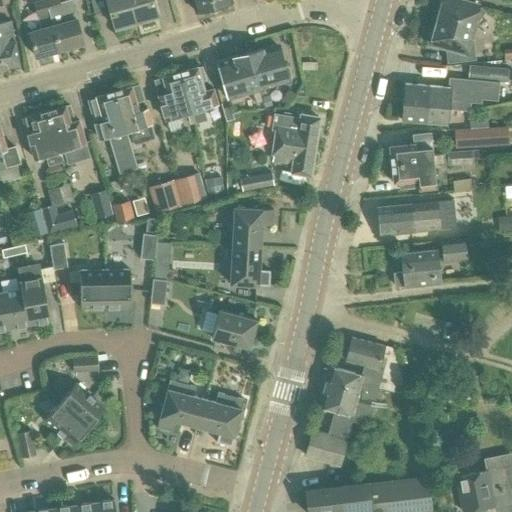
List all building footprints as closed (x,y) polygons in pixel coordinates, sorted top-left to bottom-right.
[(46,0),(50,14),(53,24),(60,50),(83,43),(76,17),(75,18),(74,14),(76,9),(74,2),(71,0),(69,0),(60,2),(59,0),(46,0)] [(130,0),(107,0),(115,27),(136,21),(130,0)] [(130,0),(136,21),(157,15),(153,0),(130,0)] [(209,0),(191,0),(195,12),(211,7),(209,0)] [(460,0),(443,0),(438,19),(431,43),(447,47),(449,61),(475,59),(472,39),(468,38),(474,18),(477,21),(484,12),(477,6),(477,5),(460,0)] [(0,22),(0,67),(20,64),(15,40),(14,40),(11,21),(0,22)] [(60,50),(53,24),(30,30),(37,56),(60,50)] [(250,52),(262,94),(267,92),(265,87),(288,80),(279,47),(275,44),(250,52)] [(511,48),(502,50),(503,58),(511,57),(511,48)] [(262,94),(250,52),(218,61),(229,98),(253,91),(256,102),(263,100),(261,94),(262,94)] [(469,65),(468,77),(470,77),(470,78),(490,80),(497,80),(499,80),(506,81),(507,68),(469,65)] [(197,67),(180,72),(194,122),(207,118),(204,108),(217,103),(213,89),(204,91),(201,81),(207,80),(203,66),(197,68),(197,67)] [(194,122),(180,72),(154,79),(166,119),(187,112),(190,123),(194,122)] [(406,84),(404,101),(450,105),(449,108),(469,110),(470,110),(470,102),(481,103),(482,99),(497,100),(499,80),(497,80),(490,80),(470,78),(449,76),(448,87),(406,84)] [(132,86),(114,91),(129,140),(131,147),(139,145),(134,128),(151,123),(147,109),(139,111),(136,101),(143,99),(138,84),(132,86)] [(96,98),(87,100),(92,116),(101,114),(103,120),(94,123),(99,139),(107,136),(118,173),(137,167),(131,147),(129,140),(114,91),(96,96),(96,98)] [(263,95),(266,106),(272,104),(269,94),(263,95)] [(404,101),(403,119),(448,124),(449,108),(450,105),(404,101)] [(46,111),(62,161),(63,160),(65,168),(76,165),(73,152),(66,154),(65,149),(72,147),(72,146),(85,142),(81,127),(72,130),(70,121),(74,119),(70,105),(65,107),(65,106),(46,111)] [(231,106),(222,109),(226,122),(234,119),(231,106)] [(62,161),(46,111),(23,118),(34,157),(46,154),(49,164),(62,161)] [(273,160),(294,163),(293,171),(310,174),(319,117),(301,114),(301,118),(275,114),(273,129),(277,129),(273,160)] [(469,118),(470,127),(488,126),(487,117),(469,118)] [(0,178),(0,177),(0,166),(19,161),(14,147),(6,149),(0,128),(0,178)] [(456,130),(456,145),(507,143),(506,128),(456,130)] [(389,146),(392,165),(444,159),(443,150),(433,151),(432,139),(431,139),(430,132),(414,134),(415,143),(389,146)] [(459,150),(460,164),(474,164),(474,162),(473,149),(459,150)] [(446,165),(460,164),(459,150),(445,151),(446,153),(446,163),(446,165)] [(444,159),(392,165),(394,183),(398,183),(399,188),(418,186),(419,188),(436,186),(435,172),(436,172),(435,164),(445,163),(444,159)] [(205,172),(208,194),(222,192),(219,170),(205,172)] [(240,178),(242,189),(272,184),(270,173),(240,178)] [(176,180),(182,202),(203,195),(197,174),(176,180)] [(182,202),(176,180),(150,188),(157,209),(182,202)] [(58,187),(63,203),(73,201),(68,184),(58,187)] [(91,193),(97,218),(112,214),(105,190),(91,193)] [(130,201),(134,215),(148,212),(145,197),(130,201)] [(412,203),(378,206),(380,234),(414,231),(440,228),(438,205),(437,200),(420,202),(412,203)] [(128,201),(111,204),(113,211),(116,220),(132,217),(128,201)] [(41,208),(49,235),(77,227),(73,210),(58,214),(55,204),(41,208)] [(232,244),(260,246),(261,223),(273,223),(273,208),(234,206),(232,244)] [(27,213),(33,237),(46,234),(40,209),(27,213)] [(511,231),(511,215),(499,217),(501,232),(511,231)] [(140,258),(155,259),(157,241),(157,234),(143,233),(140,258)] [(437,248),(439,262),(461,261),(460,239),(437,242),(437,248)] [(153,278),(167,280),(170,242),(157,241),(155,259),(153,278)] [(49,245),(53,269),(67,267),(63,243),(49,245)] [(12,247),(14,255),(27,252),(25,244),(12,247)] [(260,246),(232,244),(230,283),(269,285),(270,269),(259,269),(260,246)] [(14,255),(12,247),(0,249),(0,250),(2,258),(14,255)] [(439,262),(437,248),(400,252),(402,272),(394,273),(396,285),(404,284),(404,285),(441,282),(439,262)] [(106,307),(105,269),(80,270),(81,308),(106,307)] [(105,269),(106,307),(131,307),(130,269),(105,269)] [(21,288),(28,324),(50,320),(42,277),(20,281),(21,288)] [(150,303),(165,304),(167,280),(153,278),(150,303)] [(0,292),(7,328),(28,324),(21,288),(0,292)] [(220,309),(212,337),(249,347),(256,319),(220,309)] [(362,374),(379,379),(383,367),(379,366),(384,345),(352,337),(346,358),(365,364),(362,374)] [(73,357),(74,372),(98,370),(97,355),(73,357)] [(329,434),(346,439),(351,419),(368,423),(379,379),(362,374),(330,366),(319,404),(335,408),(329,434)] [(197,425),(204,398),(193,395),(195,387),(169,380),(157,426),(172,430),(175,419),(197,425)] [(59,401),(88,425),(105,407),(76,382),(59,401)] [(217,442),(231,446),(244,399),(218,392),(216,401),(204,398),(197,425),(219,431),(217,442)] [(88,425),(59,401),(43,420),(72,444),(88,425)] [(17,433),(22,457),(36,454),(31,430),(17,433)] [(346,439),(329,434),(312,430),(306,455),(339,464),(346,439)] [(511,488),(507,465),(456,476),(463,511),(493,505),(494,511),(511,511),(511,488)] [(306,490),(308,511),(335,511),(360,509),(360,511),(424,511),(433,511),(429,476),(367,483),(306,490)] [(92,502),(93,511),(115,511),(114,499),(92,502)] [(71,505),(71,511),(93,511),(92,502),(71,505)]
